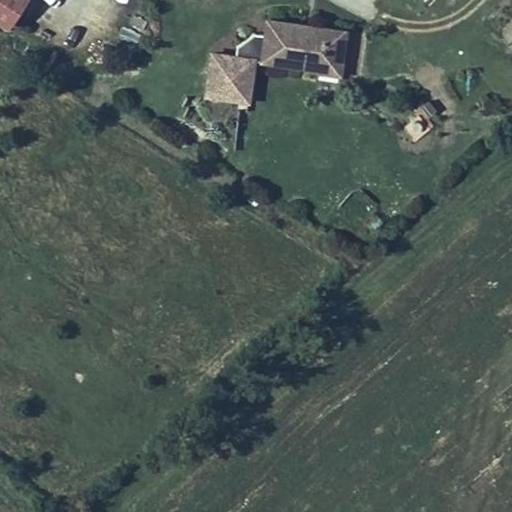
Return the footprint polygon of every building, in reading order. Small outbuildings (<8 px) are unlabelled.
[(0,0),(0,14),(6,18),(16,0),(0,0)] [(316,55),(336,58),(340,24),(266,14),(260,57),(315,64),(316,55)] [(385,65),(390,33),(379,31),(374,63),(385,65)] [(211,51),(206,92),(247,98),(253,56),(211,51)] [(315,68),(333,70),(336,58),(316,55),(315,64),(315,68)]
